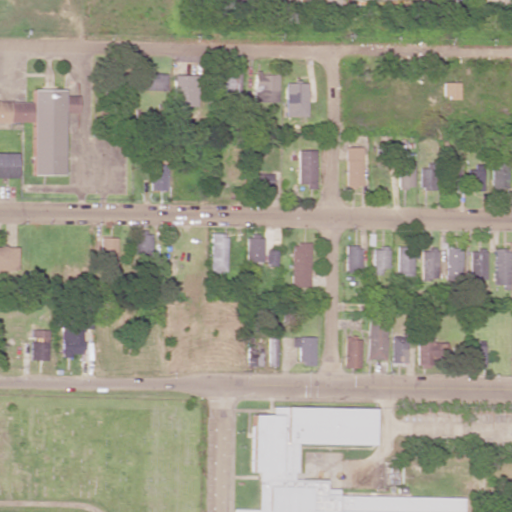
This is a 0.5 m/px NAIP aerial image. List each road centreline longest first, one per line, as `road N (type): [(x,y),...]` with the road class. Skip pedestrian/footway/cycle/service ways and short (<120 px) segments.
road 1 (residential): [(511,54),(0,42)]
road 2 (residential): [(511,221),(0,212)]
road 3 (residential): [(511,390),(0,383)]
road 4 (residential): [(330,50),(328,387)]
road 5 (residential): [(223,389),(219,511)]
